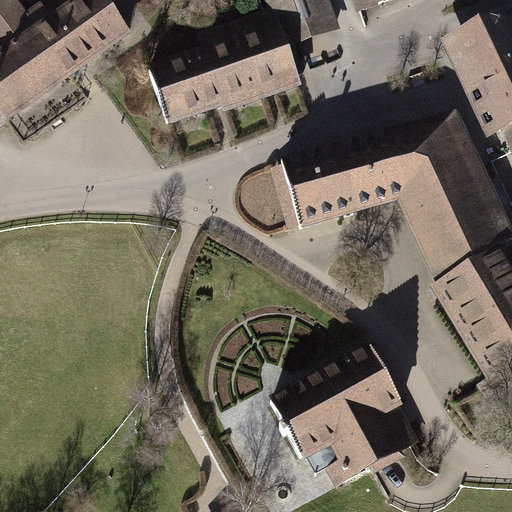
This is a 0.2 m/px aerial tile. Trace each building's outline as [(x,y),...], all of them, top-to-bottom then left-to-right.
[(114,32),(92,0),(64,0),(0,44),(0,113),(41,84),(114,32)] [(339,25),(330,0),(274,0),(290,42),(339,25)] [(511,129),(511,17),(457,43),(499,135),(511,129)] [(280,30),(148,74),(165,127),(297,83),(280,30)] [(296,225),(395,199),(429,281),(490,405),(511,394),(511,265),(502,250),(511,245),(511,226),(457,108),(277,163),(296,225)] [(364,348),(263,399),(306,467),(344,447),(360,477),(386,465),(409,451),(392,423),(410,415),(364,348)]
